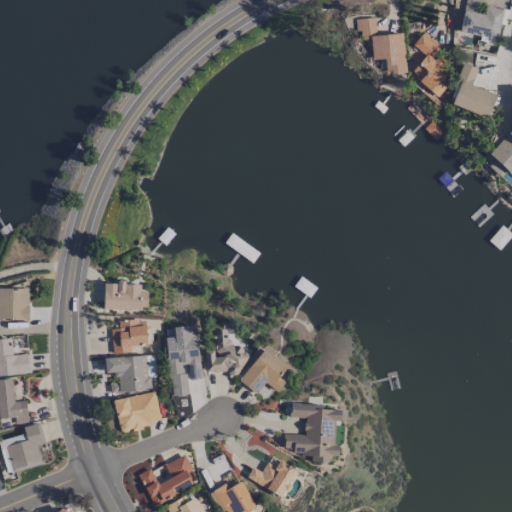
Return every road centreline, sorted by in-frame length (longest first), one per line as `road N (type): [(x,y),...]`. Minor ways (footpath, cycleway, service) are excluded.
road 1 (residential): [(121,511),(80,423),(69,340),(74,261),(95,186),(161,87)]
road 2 (residential): [(0,506),(223,422)]
road 3 (residential): [(279,0),(161,87)]
